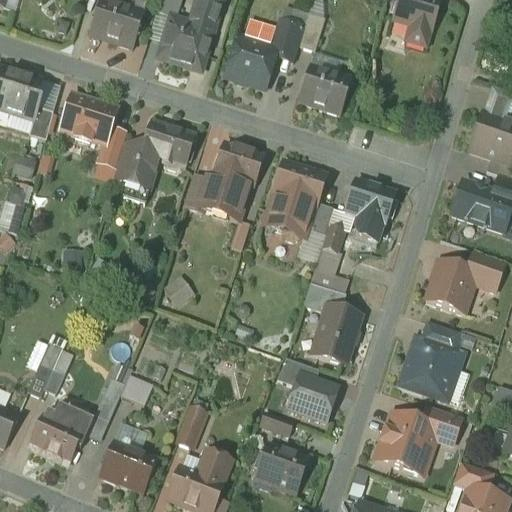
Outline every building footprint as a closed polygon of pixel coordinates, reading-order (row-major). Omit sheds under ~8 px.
[(183,0),(162,0),(159,11),(178,18),(183,0)] [(441,6),(419,0),(399,0),(392,25),(411,31),(406,46),(425,52),(430,36),(432,37),(441,6)] [(204,1),(195,29),(214,35),(223,8),(204,1)] [(110,7),(101,4),(89,41),(132,54),(144,18),(110,7)] [(325,23),(310,18),(300,52),(315,57),(325,23)] [(195,29),(170,22),(158,63),(201,77),(214,35),(195,29)] [(304,33),(280,26),(276,37),(282,39),(300,45),(304,33)] [(243,42),(239,44),(238,43),(226,81),(233,84),(235,87),(246,91),(250,89),(265,94),(275,62),(282,39),(276,37),(271,53),(256,49),(254,45),(243,42)] [(300,45),(282,39),(275,62),(293,68),(300,45)] [(42,86),(0,72),(0,114),(34,126),(35,126),(39,113),(41,106),(36,104),(42,86)] [(351,85),(309,72),(298,108),(299,108),(300,106),(324,114),(323,116),(340,121),(351,85)] [(116,115),(71,100),(60,136),(75,141),(74,144),(89,148),(90,145),(104,150),(116,115)] [(53,117),(39,113),(35,126),(34,126),(29,140),(46,145),(53,117)] [(511,163),(511,128),(483,118),(470,156),(491,164),(510,170),(510,169),(511,163)] [(194,141),(169,133),(169,131),(152,126),(143,156),(124,150),(121,159),(141,165),(136,184),(146,187),(140,207),(145,209),(159,166),(166,168),(167,173),(176,176),(180,173),(184,174),(194,141)] [(263,161),(225,149),(215,180),(250,191),(253,192),(263,161)] [(141,165),(121,159),(113,184),(125,188),(126,188),(134,190),(136,184),(141,165)] [(510,170),(491,164),(486,177),(499,181),(511,185),(511,169),(510,169),(510,170)] [(299,171),(284,166),(274,198),(314,212),(315,212),(317,208),(325,182),(299,173),(299,171)] [(250,191),(215,180),(206,185),(213,187),(204,215),(238,227),(250,191)] [(194,181),(184,211),(203,218),(204,215),(213,187),(206,185),(194,181)] [(511,185),(499,181),(494,198),(511,204),(511,211),(510,216),(511,216),(511,185)] [(134,190),(126,188),(125,188),(121,201),(140,207),(146,187),(136,184),(134,190)] [(395,198),(355,185),(344,219),(358,223),(355,234),(356,235),(360,243),(360,244),(377,249),(382,231),(384,232),(395,198)] [(511,204),(494,198),(463,188),(452,220),(503,237),(510,216),(511,211),(511,204)] [(314,212),(275,199),(264,232),(283,238),(283,240),(285,245),(293,247),(298,245),(299,243),(303,244),(306,235),(314,212)] [(333,213),(317,208),(315,212),(314,212),(306,235),(324,241),(333,213)] [(344,236),(329,231),(322,254),(337,258),(344,236)] [(337,258),(322,254),(315,274),(334,281),(341,259),(337,258)] [(505,268),(473,257),(468,271),(475,273),(474,279),(476,279),(472,290),(495,298),(505,268)] [(466,276),(440,267),(427,306),(462,318),(463,316),(461,315),(465,303),(467,304),(472,290),(476,279),(474,279),(475,273),(468,271),(466,276)] [(346,300),(310,289),(303,312),(325,319),(327,312),(341,316),(346,300)] [(341,316),(327,312),(325,319),(312,360),(345,371),(360,322),(341,316)] [(461,338),(427,326),(420,345),(454,357),(461,338)] [(420,345),(416,344),(400,389),(446,405),(462,360),(454,357),(420,345)] [(62,355),(49,349),(40,368),(53,374),(54,374),(62,355)] [(319,376),(286,364),(281,376),(315,387),(319,376)] [(40,368),(28,396),(41,402),(45,394),(53,374),(40,368)] [(54,374),(53,374),(45,394),(56,399),(65,379),(54,374)] [(315,387),(281,376),(277,386),(296,392),(288,414),(326,427),(327,423),(330,421),(332,416),(331,412),(337,395),(315,387)] [(153,390),(130,380),(121,402),(144,412),(153,390)] [(111,384),(95,421),(109,427),(125,390),(111,384)] [(511,396),(506,395),(500,413),(511,416),(511,396)] [(207,418),(191,412),(187,423),(202,429),(207,418)] [(461,423),(427,412),(423,425),(432,429),(431,433),(436,435),(433,443),(453,449),(461,423)] [(19,422),(0,413),(0,449),(4,451),(3,452),(5,453),(19,422)] [(93,426),(70,416),(64,430),(82,438),(81,439),(86,442),(93,426)] [(294,428),(264,418),(260,430),(289,441),(294,428)] [(421,430),(393,420),(388,437),(387,437),(384,438),(375,465),(422,482),(431,455),(430,454),(433,443),(436,435),(431,433),(432,429),(423,425),(421,430)] [(64,430),(44,421),(31,451),(32,452),(30,454),(47,462),(48,458),(67,467),(66,468),(68,469),(81,439),(82,438),(64,430)] [(187,423),(177,448),(192,454),(202,429),(187,423)] [(157,466),(113,448),(99,483),(119,491),(120,489),(144,499),(157,466)] [(309,464),(267,450),(255,485),(296,500),(309,464)] [(218,459),(215,460),(212,459),(204,482),(223,489),(232,467),(229,466),(228,463),(218,459)] [(494,480),(460,468),(452,491),(468,496),(469,492),(482,496),(483,492),(489,494),(494,480)] [(204,482),(180,473),(168,504),(187,511),(214,511),(223,489),(204,482)] [(482,496),(469,492),(468,496),(462,511),(504,511),(507,505),(482,496)]
